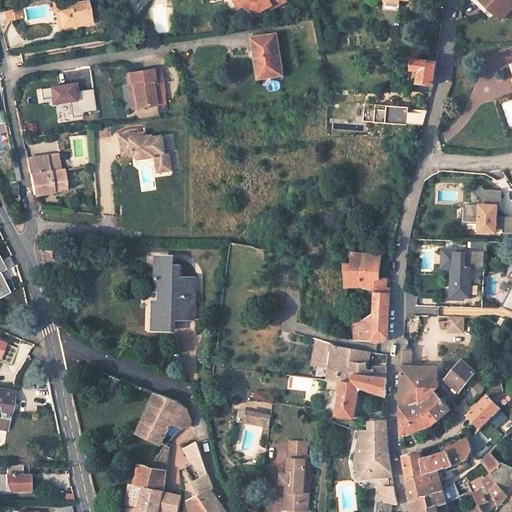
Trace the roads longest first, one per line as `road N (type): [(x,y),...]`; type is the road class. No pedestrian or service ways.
road 1 (residential): [(423,159),(398,264),(395,447),(408,511)]
road 2 (residential): [(237,511),(193,406),(51,343)]
road 3 (residential): [(22,256),(31,227),(0,39)]
road 4 (tertiary): [(89,511),(51,343)]
road 5 (residential): [(450,0),(444,78),(423,159)]
road 6 (unknown): [(3,50),(111,38),(145,0)]
